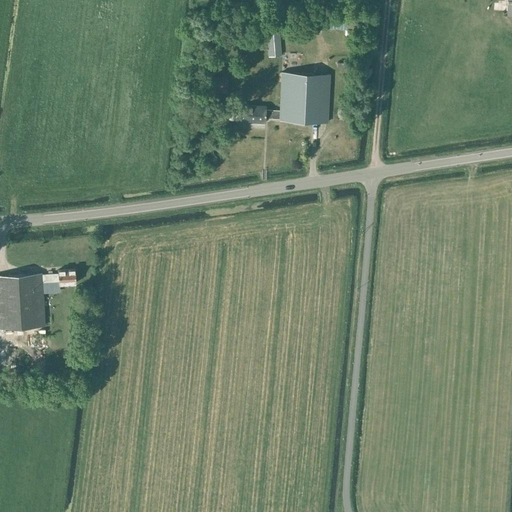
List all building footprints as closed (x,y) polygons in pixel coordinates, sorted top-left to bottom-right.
[(362,14),(329,13),(329,29),(361,29),(362,14)] [(278,22),(266,24),(268,55),(281,54),(278,22)] [(329,74),(281,72),(280,110),(265,110),(265,106),(236,105),(236,121),(265,122),(265,119),(279,119),(279,120),(327,121),(329,74)] [(211,77),(210,91),(226,92),(227,78),(211,77)] [(0,275),(0,327),(45,324),(42,282),(58,281),(58,284),(75,283),(75,269),(57,270),(57,274),(42,275),(42,273),(0,275)]
